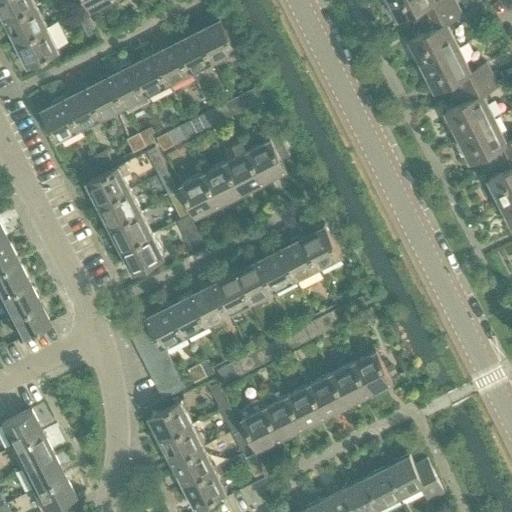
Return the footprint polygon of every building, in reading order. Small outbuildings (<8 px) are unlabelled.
[(0,0),(0,13),(3,20),(35,4),(33,0),(0,0)] [(70,0),(76,10),(85,6),(81,0),(70,0)] [(88,0),(93,8),(108,0),(88,0)] [(388,0),(398,18),(415,9),(420,21),(456,2),(459,0),(388,0)] [(447,21),(462,14),(456,2),(420,21),(426,32),(409,40),(421,65),(459,46),(447,21)] [(15,43),(47,26),(35,4),(3,20),(15,43)] [(88,34),(97,29),(85,6),(76,10),(88,34)] [(220,15),(197,27),(214,60),(215,59),(216,62),(228,56),(230,61),(240,55),(220,15)] [(47,26),(15,43),(26,65),(58,49),(68,44),(57,21),(47,26)] [(197,27),(176,38),(192,71),(214,60),(197,27)] [(176,38),(153,49),(170,82),(192,71),(176,38)] [(486,62),(471,70),(459,46),(421,65),(434,90),(451,82),(457,92),(492,74),(486,62)] [(153,49),(131,61),(148,94),(170,82),(153,49)] [(131,61),(109,72),(127,104),(125,105),(128,111),(150,99),(147,94),(148,94),(131,61)] [(109,72),(87,83),(104,116),(125,105),(127,104),(109,72)] [(462,102),(445,111),(457,136),(495,117),(483,92),(498,84),(492,74),(457,92),(462,102)] [(87,83),(65,95),(82,127),(104,116),(87,83)] [(252,104),(263,98),(256,86),(245,91),(252,104)] [(241,109),(252,104),(245,91),(234,97),(241,109)] [(65,95),(43,106),(60,139),(82,127),(65,95)] [(230,115),(241,109),(234,97),(223,103),(230,115)] [(219,121),(230,115),(223,103),(213,108),(219,121)] [(208,126),(219,121),(213,108),(202,114),(208,126)] [(197,132),(208,126),(202,114),(191,119),(197,132)] [(511,137),(507,140),(495,117),(457,136),(470,161),(494,149),(499,160),(511,152),(511,137)] [(186,138),(197,132),(191,119),(180,125),(186,138)] [(280,159),(291,154),(275,123),(264,129),(269,138),(248,148),(265,180),(286,170),(280,159)] [(175,143),(186,138),(180,125),(169,131),(175,143)] [(164,149),(175,143),(169,131),(158,136),(164,149)] [(134,151),(146,145),(139,132),(127,138),(134,151)] [(158,173),(167,169),(155,146),(147,150),(158,173)] [(243,192),(265,180),(248,148),(226,159),(243,192)] [(102,167),(113,162),(106,149),(96,154),(102,167)] [(511,152),(499,160),(500,160),(505,170),(487,179),(500,205),(511,198),(511,152)] [(90,174),(102,167),(96,154),(83,161),(90,174)] [(220,203),(243,192),(226,159),(203,171),(220,203)] [(123,175),(130,172),(125,161),(117,165),(85,181),(97,204),(129,188),(123,175)] [(170,195),(178,190),(167,169),(158,173),(170,195)] [(196,215),(220,203),(203,171),(180,182),(196,215)] [(108,226),(140,210),(129,188),(97,204),(108,226)] [(181,217),(190,213),(178,190),(170,195),(181,217)] [(511,198),(500,205),(511,229),(511,228),(511,198)] [(119,248),(152,232),(140,210),(108,226),(119,248)] [(318,268),(341,256),(324,224),(301,236),(318,268)] [(131,270),(163,254),(152,232),(119,248),(131,270)] [(0,264),(16,256),(5,234),(0,237),(0,264)] [(296,279),(318,268),(301,236),(280,247),(296,279)] [(274,290),(296,279),(280,247),(257,258),(274,290)] [(0,291),(27,277),(16,256),(0,264),(0,291)] [(252,301),(274,290),(257,258),(235,269),(252,301)] [(229,313),(252,301),(235,269),(213,280),(229,313)] [(0,299),(8,314),(38,298),(27,277),(0,291),(0,299)] [(208,324),(229,313),(213,280),(191,291),(208,324)] [(185,335),(208,324),(191,291),(169,302),(185,335)] [(357,315),(368,309),(361,297),(350,302),(357,315)] [(19,337),(50,321),(38,298),(8,314),(19,337)] [(164,346),(185,335),(169,302),(146,314),(146,316),(149,315),(154,325),(159,335),(163,344),(164,346)] [(345,321),(357,315),(350,302),(338,308),(345,321)] [(334,326),(345,321),(338,308),(327,314),(334,326)] [(323,332),(334,326),(327,314),(317,320),(323,332)] [(132,336),(154,325),(149,315),(146,316),(127,326),(132,336)] [(312,338),(323,332),(317,320),(305,325),(312,338)] [(137,346),(159,335),(154,325),(132,336),(137,346)] [(301,343),(312,338),(305,325),(294,331),(301,343)] [(289,349),(301,343),(294,331),(283,337),(289,349)] [(142,355),(163,344),(159,335),(137,346),(142,355)] [(279,354),(289,349),(283,337),(273,342),(279,354)] [(268,360),(279,354),(273,342),(262,348),(268,360)] [(169,354),(164,346),(163,344),(142,355),(147,365),(169,354)] [(258,365),(268,360),(262,348),(252,353),(258,365)] [(354,361),(370,394),(393,382),(377,349),(354,361)] [(247,371),(258,365),(252,353),(240,359),(247,371)] [(152,375),(173,364),(169,354),(147,365),(152,375)] [(236,376),(247,371),(240,359),(229,364),(236,376)] [(348,405),(370,394),(354,361),(331,372),(348,405)] [(202,367),(200,363),(188,369),(194,382),(206,375),(202,367)] [(157,385),(178,374),(173,364),(152,375),(157,385)] [(224,382),(236,376),(229,364),(218,370),(224,382)] [(326,416),(348,405),(331,372),(309,383),(326,416)] [(163,397),(185,386),(178,374),(157,385),(163,397)] [(304,427),(326,416),(309,383),(287,394),(304,427)] [(221,408),(229,404),(219,385),(211,389),(221,408)] [(282,438),(304,427),(287,394),(266,405),(282,438)] [(266,405),(265,405),(262,398),(260,399),(257,398),(250,401),(248,404),(238,410),(242,417),(259,450),(282,438),(266,405)] [(181,399),(149,416),(160,439),(193,422),(181,399)] [(232,430),(240,426),(229,404),(221,408),(232,430)] [(12,445),(42,430),(31,409),(2,424),(12,445)] [(193,422),(160,439),(172,461),(204,444),(203,442),(204,440),(201,433),(199,432),(198,432),(193,422)] [(243,451),(251,447),(240,426),(232,430),(243,451)] [(23,466),(52,451),(42,430),(12,445),(23,466)] [(204,444),(172,461),(183,482),(215,465),(204,444)] [(253,472),(262,468),(251,447),(243,451),(253,472)] [(34,487),(63,472),(52,451),(23,466),(34,487)] [(409,453),(386,464),(401,495),(421,485),(422,487),(426,488),(429,487),(433,495),(443,490),(427,457),(414,463),(409,453)] [(386,464),(364,475),(379,506),(401,495),(386,464)] [(215,465),(183,482),(194,505),(227,488),(215,465)] [(46,510),(75,495),(63,472),(34,487),(46,510)] [(364,475),(342,487),(354,511),(367,511),(379,506),(364,475)] [(354,511),(342,487),(319,498),(326,511),(354,511)] [(326,511),(319,498),(297,509),(299,511),(326,511)] [(18,511),(15,511),(10,511),(5,502),(0,504),(0,511),(18,511)]
